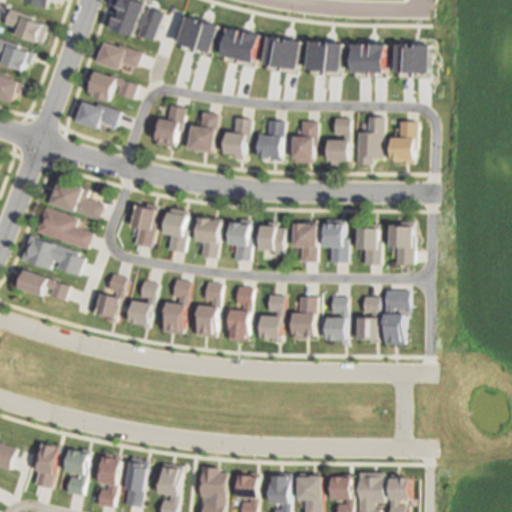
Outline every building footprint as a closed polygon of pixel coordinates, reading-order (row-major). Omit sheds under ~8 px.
[(121,0),(121,2),(119,2),(114,16),(116,17),(113,25),(135,33),(136,32),(155,38),(165,10),(147,3),(148,0),(121,0)] [(13,8),(8,22),(21,27),(19,34),(29,37),(39,40),(44,41),(49,23),(47,21),(31,16),(32,14),(13,8)] [(0,36),(0,53),(7,56),(5,61),(26,69),(28,62),(31,63),(36,52),(17,44),(18,42),(0,36)] [(271,36),(301,41),(297,73),(267,68),(271,36)] [(312,37),(310,65),(343,67),(345,39),(312,37)] [(107,40),(128,46),(143,51),(138,66),(124,61),(122,67),(100,59),(102,52),(100,51),(104,40),(107,40)] [(355,40),(355,68),(386,69),(388,40),(355,40)] [(399,40),(398,68),(432,69),(432,41),(399,40)] [(138,83),(133,97),(114,90),(110,98),(95,94),(96,91),(93,89),(92,91),(87,88),(91,77),(93,78),(97,68),(138,83)] [(0,71),(0,97),(18,103),(21,94),(24,95),(27,86),(24,84),(25,83),(12,78),(13,76),(0,71)] [(82,100),(76,116),(100,126),(102,120),(117,125),(121,110),(108,105),(107,106),(86,99),(85,101),(82,100)] [(172,103),(187,107),(182,130),(179,129),(176,145),(158,142),(158,138),(158,137),(162,116),(169,117),(172,103)] [(204,110),(202,124),(194,122),(191,147),(201,148),(200,150),(214,152),(214,149),(215,149),(219,126),(218,126),(220,112),(204,110)] [(237,115),(253,117),(251,141),(247,141),(246,153),(245,152),(244,157),(235,156),(236,152),(226,151),(228,129),(236,130),(237,115)] [(370,115),(386,115),(385,156),(375,156),(375,163),(359,163),(360,130),(369,129),(370,115)] [(337,116),(352,116),(352,158),(341,158),(341,162),(333,162),(333,158),(331,157),(331,137),(338,137),(338,132),(337,132),(337,116)] [(270,118),(269,132),(262,132),(261,155),(271,155),(271,158),(283,159),(286,119),(270,118)] [(303,119),(319,120),(319,144),(316,144),(316,156),(315,156),(315,161),(297,160),(297,156),(295,155),(296,134),(303,134),(303,119)] [(401,119),(419,120),(419,147),(417,147),(417,157),(416,157),(416,161),(403,161),(403,159),(394,159),(394,135),(401,135),(401,119)] [(50,199),(100,218),(106,203),(88,196),(90,188),(59,176),(50,199)] [(140,202),(159,207),(155,225),(158,226),(154,246),(139,242),(142,226),(134,224),(140,202)] [(40,229),(90,247),(96,231),(77,224),(80,217),(49,205),(40,229)] [(172,206),(191,210),(188,226),(191,227),(187,251),(172,248),(174,233),(168,231),(172,206)] [(224,219),(202,216),(200,238),(207,240),(205,255),(221,257),(224,219)] [(352,260),(353,236),(348,236),(349,218),(329,218),(329,221),(328,221),(328,244),(335,245),(336,260),(352,260)] [(254,259),(238,258),(239,242),(232,241),(234,219),(254,221),(253,236),(256,236),(254,259)] [(322,222),(321,260),(305,260),(305,245),(298,244),(298,222),(322,222)] [(419,262),(419,235),(417,234),(418,223),(395,222),(394,244),(402,245),(402,262),(419,262)] [(265,223),(264,247),(272,248),(271,253),(288,253),(288,226),(280,226),(281,224),(265,223)] [(385,263),(385,247),(383,247),(383,224),(362,224),(363,246),(369,247),(370,263),(385,263)] [(33,233),(25,257),(54,267),(57,258),(62,260),(61,265),(83,273),(89,256),(81,253),(82,250),(33,233)] [(25,267),(19,283),(47,293),(49,287),(56,290),(55,293),(70,299),(75,285),(25,267)] [(116,272),(132,276),(125,310),(123,309),(121,320),(112,318),(113,314),(101,313),(107,291),(117,293),(119,289),(113,287),(116,272)] [(168,329),(187,333),(195,280),(181,278),(178,294),(184,295),(183,301),(173,299),(168,329)] [(136,319),(146,322),(145,325),(154,326),(156,309),(158,310),(163,282),(149,279),(146,295),(153,296),(152,300),(139,298),(136,319)] [(212,280),(227,282),(221,335),(202,333),(205,303),(216,304),(217,298),(209,297),(212,280)] [(243,285),(258,286),(254,340),(234,338),(237,308),(247,308),(248,302),(241,301),(243,285)] [(391,288),(390,342),(411,343),(410,338),(412,338),(413,316),(411,316),(410,313),(399,312),(399,306),(415,306),(415,289),(391,288)] [(274,293),(290,294),(290,313),(288,313),(287,340),(277,339),(278,335),(267,335),(268,313),(282,314),(282,310),(274,309),(274,293)] [(363,337),(374,338),(374,340),(384,340),(384,294),(369,294),(369,310),(376,310),(376,315),(364,315),(363,337)] [(300,311),(299,336),(313,336),(313,333),(321,333),(322,295),(305,295),(304,311),(300,311)] [(338,295),(353,295),(353,341),(343,340),(343,337),(333,336),(333,315),(345,315),(344,310),(338,310),(338,295)] [(13,468),(0,463),(0,435),(1,436),(0,440),(20,447),(13,468)] [(48,441),(41,468),(43,468),(39,482),(55,486),(65,445),(48,441)] [(75,447),(86,450),(87,448),(95,449),(93,455),(95,456),(86,494),(72,491),(75,475),(82,477),(84,471),(71,469),(75,447)] [(110,451),(119,453),(118,456),(127,458),(117,506),(102,503),(105,487),(112,489),(113,481),(104,480),(110,451)] [(136,455),(153,458),(146,506),(130,503),(132,487),(131,487),(136,455)] [(167,462),(187,465),(180,511),(165,511),(167,498),(174,499),(174,492),(163,491),(167,462)] [(206,464),(223,466),(222,470),(231,471),(227,511),(206,511),(207,501),(212,501),(213,495),(203,494),(206,464)] [(362,470),(361,511),(382,511),(383,508),(378,507),(378,501),(387,501),(388,471),(362,470)] [(243,473),(254,474),(254,471),(263,472),(260,511),(244,511),(245,501),(252,501),(253,495),(241,495),(243,473)] [(274,471),(294,472),(292,511),(277,511),(277,508),(284,509),(284,501),(274,500),(274,471)] [(302,472),(317,472),(317,473),(326,474),(325,511),(307,511),(307,498),(301,498),(302,472)] [(393,511),(393,473),(404,473),(404,475),(414,476),(413,497),(401,498),(401,503),(409,503),(409,511),(393,511)] [(336,475),(355,475),(354,485),(356,485),(356,511),(340,511),(340,503),(349,503),(349,497),(335,497),(336,475)]
